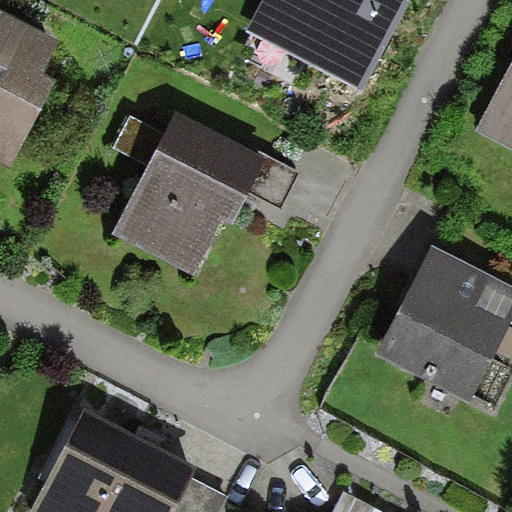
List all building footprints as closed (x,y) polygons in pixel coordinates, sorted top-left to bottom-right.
[(418,0),(283,0),(264,37),(369,93),(418,0)] [(87,50),(0,5),(0,143),(31,160),(87,50)] [(511,113),(499,138),(511,145),(511,113)] [(278,162),(199,122),(138,242),(217,282),(278,162)] [(511,397),(511,273),(455,247),(406,350),(511,399),(511,397)] [(207,511),(226,473),(96,410),(46,511),(207,511)]
